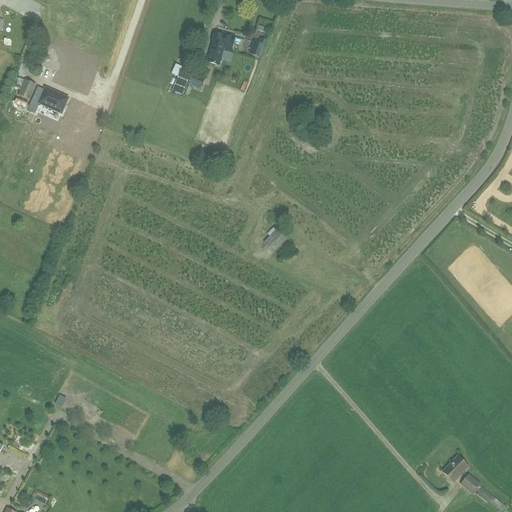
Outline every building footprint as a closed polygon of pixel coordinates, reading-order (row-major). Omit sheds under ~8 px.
[(219,66),(224,51),(230,52),(235,35),(216,31),(206,62),(219,66)] [(266,40),(261,38),(260,43),(255,41),(250,53),(260,56),(264,45),(266,40)] [(182,95),(192,71),(182,67),(172,91),(182,95)] [(188,84),(200,89),(205,76),(202,75),(203,71),(198,68),(196,73),(194,71),(188,84)] [(29,101),(36,86),(23,80),(17,95),(29,101)] [(40,99),(34,96),(28,110),(35,113),(39,104),(61,114),(68,99),(45,88),(44,90),(40,99)] [(28,103),(16,99),(15,103),(26,108),(28,103)] [(274,253),(289,236),(278,227),(275,231),(272,228),(266,234),(269,237),(263,243),(274,253)] [(453,483),(460,476),(464,480),(460,486),(472,495),(474,493),(498,511),(504,511),(508,508),(480,486),(481,484),(468,474),(468,475),(464,472),(468,467),(457,457),(443,472),(453,483)] [(45,472),(49,468),(41,462),(38,466),(45,472)] [(8,480),(13,471),(6,467),(1,477),(8,480)] [(48,491),(58,477),(47,469),(37,483),(48,491)] [(71,495),(66,485),(35,499),(40,509),(71,495)]
